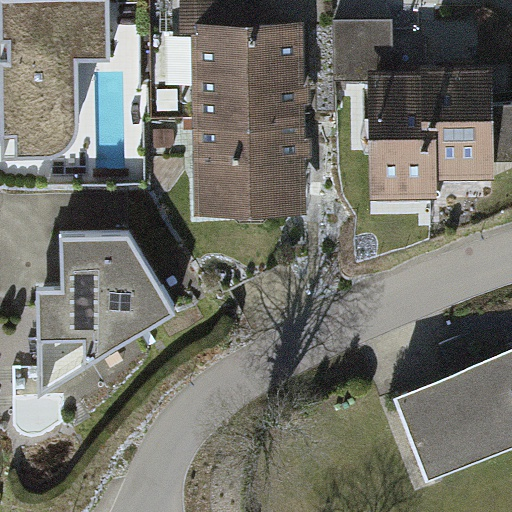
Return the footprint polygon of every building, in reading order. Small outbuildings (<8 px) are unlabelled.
[(121,0),(10,0),(15,155),(63,153),(82,143),(94,130),(92,53),(123,52),(121,0)] [(264,0),(183,0),(183,62),(203,62),(204,208),(313,207),(313,23),(265,23),(264,0)] [(399,17),(342,18),(344,112),(376,111),(378,190),(452,188),(452,173),(510,172),(508,59),(400,61),(399,17)] [(186,304),(140,233),(77,235),(79,290),(52,287),(62,388),(186,304)] [(511,355),(413,398),(443,468),(511,439),(511,355)]
